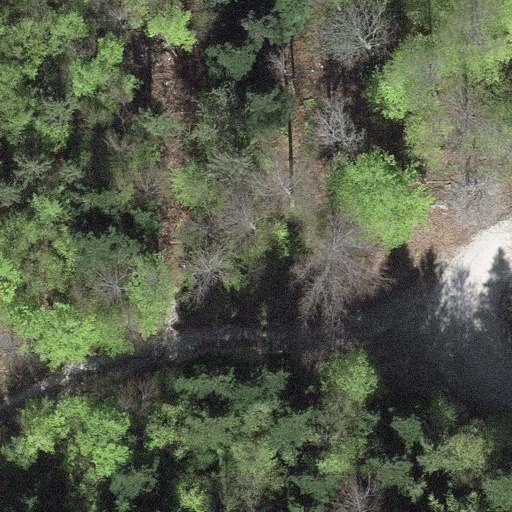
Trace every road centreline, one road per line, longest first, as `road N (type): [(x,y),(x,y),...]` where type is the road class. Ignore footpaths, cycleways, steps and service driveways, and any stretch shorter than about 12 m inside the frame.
road 1 (track): [(0,405),(171,347),(463,343)]
road 2 (track): [(463,343),(469,291),(511,237)]
